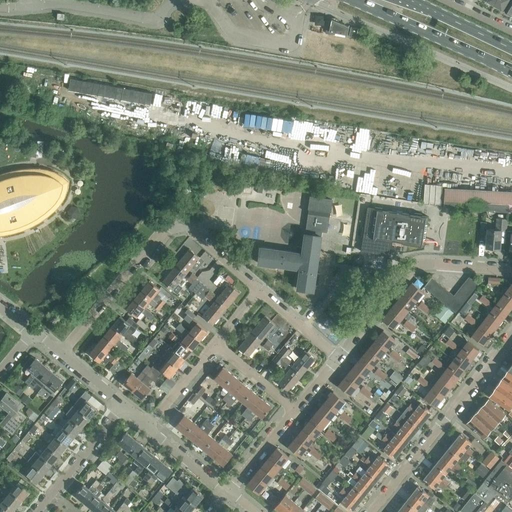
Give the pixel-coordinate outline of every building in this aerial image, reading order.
[(496,0),(494,5),(503,10),(508,0),(496,0)] [(326,27),(325,33),(331,34),(333,35),(333,32),(335,32),(335,35),(344,37),(345,34),(347,35),(348,31),(349,26),(339,22),(338,20),(337,19),(335,18),(333,17),(331,18),(330,19),(329,19),(328,21),(328,23),(328,25),(329,27),(330,27),(326,27)] [(349,36),(356,37),(358,28),(350,27),(349,36)] [(44,143),(31,142),(30,159),(42,160),(44,143)] [(50,158),(61,161),(63,153),(53,150),(50,158)] [(0,235),(3,235),(5,235),(12,234),(14,233),(22,231),(23,230),(31,227),(32,227),(39,223),(41,222),(45,218),(49,216),(54,211),(56,210),(59,206),(60,205),(64,199),(65,197),(68,191),(68,189),(69,182),(63,177),(62,176),(56,172),(54,171),(48,169),(46,169),(41,168),(39,168),(31,168),(29,168),(22,169),(20,169),(12,171),(10,171),(3,173),(1,174),(0,174),(0,235)] [(511,191),(445,188),(445,191),(437,191),(436,203),(444,203),(444,206),(509,214),(511,213),(511,191)] [(329,216),(332,200),(310,197),(308,213),(309,213),(306,234),(321,236),(322,231),(327,232),(328,223),(329,216)] [(68,212),(70,217),(76,218),(80,213),(77,208),(71,207),(68,212)] [(363,237),(363,241),(361,251),(368,252),(368,254),(376,255),(376,254),(390,256),(392,240),(402,242),(402,243),(409,244),(409,245),(417,246),(417,245),(424,246),(429,217),(421,216),(422,214),(414,213),(414,215),(382,210),(382,209),(375,207),(375,209),(367,208),(364,230),(363,230),(362,237),(363,237)] [(486,247),(500,248),(501,231),(506,231),(507,219),(497,218),(496,230),(487,229),(486,247)] [(321,236),(306,234),(305,234),(303,247),(296,246),(295,252),(261,247),(258,263),(300,269),(297,288),(313,291),(321,236)] [(190,249),(176,265),(186,274),(200,257),(190,249)] [(186,274),(176,265),(163,282),(177,293),(179,293),(182,290),(182,288),(178,284),(186,274)] [(469,277),(465,281),(474,289),(478,284),(469,276),(468,277),(469,277)] [(424,287),(428,291),(436,281),(431,278),(432,277),(431,277),(423,287),(424,287)] [(188,288),(192,291),(199,282),(196,279),(194,281),(192,284),(188,288)] [(150,280),(142,290),(152,298),(162,307),(165,302),(160,298),(161,296),(158,294),(160,291),(169,298),(171,295),(161,286),(159,288),(150,280)] [(428,291),(433,295),(441,285),(436,281),(428,291)] [(465,281),(461,286),(471,294),(474,289),(465,281)] [(192,291),(195,293),(203,284),(199,282),(192,291)] [(412,282),(405,292),(416,301),(424,292),(412,282)] [(195,293),(198,296),(206,287),(203,284),(195,293)] [(229,284),(215,300),(226,309),(239,292),(229,284)] [(433,295),(438,298),(445,289),(441,285),(433,295)] [(461,286),(457,291),(467,298),(471,294),(461,286)] [(206,287),(198,296),(202,299),(204,296),(207,293),(210,290),(206,287)] [(438,298),(443,302),(450,293),(445,289),(438,298)] [(511,291),(508,289),(501,298),(511,306),(511,291)] [(142,290),(134,299),(144,307),(149,302),(153,306),(158,311),(162,307),(152,298),(142,290)] [(457,291),(453,296),(463,303),(467,298),(457,291)] [(405,292),(397,301),(409,310),(416,301),(405,292)] [(468,301),(467,302),(471,305),(474,300),(478,295),(475,292),(468,301)] [(450,293),(443,302),(455,312),(463,303),(453,296),(450,293)] [(511,306),(501,298),(494,307),(505,316),(511,306)] [(134,299),(126,309),(136,317),(141,311),(151,320),(154,316),(134,299)] [(226,309),(215,300),(202,316),(212,325),(226,309)] [(397,301),(390,310),(401,319),(409,310),(397,301)] [(435,315),(445,323),(452,314),(442,306),(435,315)] [(494,307),(487,317),(498,325),(505,316),(494,307)] [(194,327),(190,332),(200,340),(207,331),(193,319),(196,315),(188,309),(185,313),(187,315),(184,318),(194,327)] [(401,319),(390,310),(382,319),(394,329),(401,319)] [(120,316),(112,326),(123,334),(132,342),(136,338),(131,334),(139,325),(136,323),(129,317),(126,321),(120,316)] [(265,316),(252,332),(262,340),(275,324),(265,316)] [(487,317),(479,326),(491,335),(498,325),(487,317)] [(139,319),(136,323),(139,325),(144,329),(147,325),(139,319)] [(186,336),(182,341),(192,350),(200,340),(190,332),(180,324),(176,328),(186,336)] [(112,326),(105,335),(115,343),(125,351),(128,347),(118,339),(123,334),(112,326)] [(441,336),(447,341),(449,339),(455,331),(449,326),(441,336)] [(491,335),(479,326),(472,336),(483,344),(491,335)] [(383,330),(376,340),(387,349),(395,340),(383,330)] [(262,340),(252,332),(238,348),(248,356),(262,340)] [(177,343),(172,349),(184,359),(192,350),(182,341),(172,333),(169,337),(177,343)] [(105,335),(97,344),(107,353),(115,343),(105,335)] [(149,344),(152,347),(158,341),(154,338),(149,344)] [(376,340),(368,349),(380,358),(387,349),(376,340)] [(468,341),(461,350),(472,359),(479,350),(468,341)] [(111,356),(107,353),(97,344),(89,354),(99,362),(101,360),(105,363),(108,360),(111,356)] [(285,346),(278,355),(288,364),(290,361),(285,357),(291,350),(285,346)] [(162,356),(164,357),(177,368),(184,359),(172,349),(170,347),(162,356)] [(368,349),(361,358),(372,367),(380,358),(368,349)] [(405,354),(413,361),(417,356),(408,349),(405,354)] [(305,350),(291,367),(301,375),(315,358),(305,350)] [(461,350),(453,360),(465,368),(472,359),(461,350)] [(115,352),(112,356),(117,360),(121,356),(115,352)] [(426,353),(422,357),(429,362),(432,358),(426,353)] [(288,364),(278,355),(268,367),(273,371),(281,362),(286,366),(288,364)] [(25,381),(29,385),(45,365),(35,358),(35,359),(31,356),(24,365),(33,373),(30,376),(29,376),(25,381)] [(117,360),(112,356),(111,356),(108,360),(114,364),(109,370),(114,374),(115,373),(122,364),(117,360)] [(151,368),(150,370),(160,378),(164,373),(169,377),(177,368),(164,357),(157,367),(154,365),(151,368)] [(361,358),(353,367),(365,376),(372,367),(361,358)] [(453,360),(446,369),(457,378),(465,368),(453,360)] [(122,364),(115,373),(119,376),(126,367),(122,364)] [(382,364),(379,368),(388,373),(391,369),(382,364)] [(37,383),(42,387),(54,373),(45,365),(29,385),(33,388),(37,383)] [(123,383),(133,391),(150,370),(151,368),(147,365),(137,378),(131,373),(123,383)] [(214,378),(223,386),(232,375),(223,367),(214,378)] [(301,375),(291,367),(278,383),(288,391),(301,375)] [(353,367),(346,376),(357,386),(365,376),(353,367)] [(446,369),(439,379),(450,387),(457,378),(446,369)] [(505,373),(502,378),(511,385),(511,372),(508,369),(505,373)] [(150,370),(133,391),(142,399),(151,389),(147,386),(152,379),(156,382),(160,378),(150,370)] [(395,370),(389,377),(391,378),(397,383),(398,384),(403,377),(395,370)] [(404,381),(412,388),(417,382),(414,380),(417,377),(411,372),(409,375),(408,375),(404,381)] [(54,373),(42,387),(38,392),(42,395),(46,390),(53,397),(62,387),(60,385),(63,381),(54,373)] [(221,401),(224,404),(242,383),(232,375),(223,386),(229,391),(221,401)] [(357,386),(346,376),(338,385),(350,395),(357,386)] [(384,378),(383,380),(393,388),(395,386),(384,378)] [(498,384),(496,387),(511,398),(511,385),(502,378),(498,384)] [(439,379),(432,388),(443,397),(450,387),(439,379)] [(237,397),(243,401),(251,391),(242,383),(224,404),(229,407),(237,397)] [(395,392),(401,397),(407,389),(401,384),(395,392)] [(21,387),(16,393),(19,395),(24,389),(21,387)] [(205,389),(202,387),(197,393),(200,396),(205,389)] [(511,398),(496,387),(489,396),(509,410),(511,405),(511,398)] [(60,394),(63,397),(68,391),(65,388),(60,394)] [(443,397),(432,388),(424,398),(435,406),(443,397)] [(85,391),(74,405),(90,418),(97,409),(87,401),(91,396),(85,391)] [(244,420),(246,418),(252,409),(261,398),(251,391),(243,401),(248,406),(240,416),(244,420)] [(333,391),(325,400),(341,413),(342,411),(343,410),(340,407),(344,401),(333,391)] [(0,408),(3,411),(6,411),(12,416),(3,427),(12,434),(25,417),(16,410),(20,405),(6,394),(0,400),(0,408)] [(24,394),(21,399),(27,405),(31,400),(24,394)] [(400,399),(405,403),(425,419),(431,412),(420,403),(416,408),(411,403),(412,401),(404,394),(400,399)] [(190,401),(193,404),(199,398),(195,395),(190,401)] [(54,404),(56,406),(61,400),(57,397),(52,403),(54,404)] [(252,409),(246,418),(250,421),(256,413),(262,417),(271,407),(261,398),(252,409)] [(488,399),(481,407),(498,422),(505,414),(488,399)] [(341,413),(325,400),(318,409),(329,419),(334,414),(338,417),(339,415),(341,413)] [(52,403),(49,406),(53,409),(53,410),(52,410),(56,414),(60,409),(56,406),(54,404),(52,403)] [(386,403),(381,409),(386,413),(391,407),(386,403)] [(411,414),(408,418),(419,427),(425,419),(405,403),(402,406),(411,414)] [(66,414),(71,418),(82,428),(90,418),(74,405),(66,414)] [(45,412),(48,415),(53,410),(53,409),(49,406),(45,412)] [(39,415),(29,407),(26,411),(29,418),(34,421),(34,422),(39,415)] [(481,407),(474,415),(491,430),(498,422),(481,407)] [(318,409),(310,418),(322,428),(329,419),(318,409)] [(175,426),(185,433),(194,422),(180,411),(173,420),(177,423),(175,426)] [(37,421),(41,424),(46,418),(42,415),(37,421)] [(474,415),(467,423),(484,438),(491,430),(474,415)] [(185,433),(194,441),(212,420),(207,416),(199,426),(194,422),(185,433)] [(71,418),(63,427),(75,437),(82,428),(71,418)] [(310,418),(303,428),(315,437),(322,428),(310,418)] [(398,418),(396,421),(413,435),(419,427),(408,418),(404,423),(398,418)] [(194,441),(204,449),(213,438),(208,434),(216,423),(212,420),(194,441)] [(399,429),(396,433),(407,442),(413,435),(396,421),(394,424),(399,429)] [(29,431),(33,434),(38,428),(34,425),(29,431)] [(361,435),(367,439),(375,430),(369,425),(361,435)] [(375,430),(379,432),(384,436),(401,450),(407,442),(396,433),(392,438),(386,434),(387,433),(379,426),(375,430)] [(63,427),(56,437),(67,446),(75,437),(63,427)] [(303,428),(296,437),(311,449),(313,447),(314,446),(310,443),(315,437),(303,428)] [(118,442),(127,450),(135,440),(126,432),(118,442)] [(204,449),(214,457),(229,438),(231,435),(227,432),(218,443),(213,438),(204,449)] [(384,436),(379,432),(376,436),(381,440),(387,444),(383,449),(394,458),(401,450),(384,436)] [(511,433),(505,442),(502,445),(504,447),(503,447),(510,454),(511,455),(511,433)] [(22,440),(25,443),(30,437),(27,434),(22,440)] [(460,434),(454,441),(471,455),(473,452),(467,448),(471,442),(460,434)] [(359,436),(351,446),(356,450),(364,440),(359,436)] [(498,436),(494,440),(499,445),(503,441),(498,436)] [(56,437),(48,446),(59,455),(67,446),(56,437)] [(308,453),(309,451),(311,449),(296,437),(288,446),(300,455),(304,449),(308,453)] [(229,438),(214,457),(223,464),(232,454),(227,450),(234,441),(229,438)] [(127,450),(136,458),(145,447),(135,440),(127,450)] [(454,441),(448,449),(459,458),(462,454),(468,458),(471,455),(454,441)] [(14,449),(18,452),(23,446),(19,443),(14,449)] [(48,446),(40,455),(51,465),(59,455),(48,446)] [(351,446),(345,454),(350,458),(356,451),(351,446)] [(142,469),(146,465),(154,455),(145,447),(136,458),(133,461),(138,465),(134,471),(138,474),(142,469)] [(277,447),(269,457),(281,466),(289,457),(277,447)] [(448,449),(441,457),(458,470),(461,467),(455,463),(459,458),(448,449)] [(115,456),(119,459),(124,454),(120,450),(115,456)] [(10,461),(15,455),(11,452),(6,458),(10,461)] [(365,453),(362,456),(383,472),(389,464),(378,456),(374,460),(369,456),(365,453)] [(124,454),(119,459),(117,462),(121,466),(128,457),(124,454)] [(494,454),(486,464),(485,464),(490,468),(498,458),(494,454)] [(511,462),(511,455),(510,454),(503,461),(509,466),(511,462)] [(40,455),(33,465),(44,474),(51,465),(40,455)] [(154,455),(146,465),(150,469),(143,478),(147,482),(163,463),(154,455)] [(369,467),(366,471),(377,480),(383,472),(362,456),(360,459),(369,467)] [(269,457),(262,466),(273,476),(278,470),(282,473),(285,469),(281,466),(269,457)] [(441,457),(435,465),(446,473),(450,469),(456,473),(458,470),(441,457)] [(104,459),(101,463),(110,471),(113,466),(104,459)] [(509,500),(511,502),(511,468),(509,466),(503,461),(500,464),(498,462),(483,482),(483,483),(505,501),(507,502),(509,500)] [(110,471),(101,463),(97,468),(106,475),(110,471)] [(172,470),(163,463),(147,482),(151,485),(156,480),(158,476),(164,480),(172,470)] [(481,464),(475,471),(480,474),(483,477),(488,470),(481,464)] [(44,474),(33,465),(25,474),(36,483),(44,474)] [(295,470),(300,473),(303,469),(299,465),(295,470)] [(435,465),(429,472),(446,486),(448,483),(443,478),(446,473),(435,465)] [(262,466),(254,475),(266,485),(273,476),(262,466)] [(333,469),(326,477),(331,481),(332,482),(338,474),(337,473),(333,469)] [(356,471),(354,474),(371,488),(377,480),(366,471),(362,476),(356,471)] [(446,486),(429,472),(423,480),(434,489),(438,484),(443,489),(446,486)] [(357,482),(353,487),(364,495),(371,488),(354,474),(351,477),(357,482)] [(266,485),(254,475),(247,484),(259,494),(266,485)] [(112,478),(110,481),(114,484),(118,479),(114,476),(112,478)] [(167,485),(170,487),(172,484),(179,489),(178,491),(184,496),(195,505),(203,496),(193,487),(189,492),(185,488),(187,486),(179,479),(177,481),(173,477),(167,485)] [(331,481),(326,477),(318,488),(327,495),(331,490),(327,486),(331,481)] [(280,478),(278,480),(288,488),(290,486),(280,478)] [(298,484),(305,489),(309,484),(302,478),(298,484)] [(469,478),(465,482),(474,490),(478,485),(469,478)] [(75,495),(84,502),(100,483),(96,480),(89,489),(83,484),(75,495)] [(288,488),(278,480),(277,482),(282,486),(286,490),(288,488)] [(19,482),(11,491),(22,500),(30,491),(19,482)] [(84,502),(93,510),(105,496),(100,492),(104,486),(100,483),(84,502)] [(511,511),(511,508),(504,502),(505,501),(483,483),(461,511),(462,511),(511,511)] [(181,499),(177,504),(185,511),(190,511),(192,509),(191,508),(194,504),(195,506),(195,505),(184,496),(178,491),(179,489),(172,484),(170,487),(176,493),(175,494),(181,499)] [(309,484),(305,489),(312,495),(316,490),(309,484)] [(344,486),(341,490),(358,503),(364,495),(353,487),(350,491),(344,486)] [(418,486),(412,494),(428,507),(435,500),(418,486)] [(464,488),(459,495),(464,500),(470,492),(464,488)] [(358,503),(341,490),(339,493),(345,497),(341,502),(352,511),(358,503)] [(11,491),(3,500),(14,510),(22,500),(11,491)] [(93,510),(96,511),(107,511),(111,507),(106,503),(113,494),(109,491),(105,496),(93,510)] [(316,498),(322,504),(327,499),(320,493),(316,498)] [(412,494),(405,502),(416,510),(420,506),(426,510),(428,507),(412,494)] [(275,507),(280,511),(285,511),(294,502),(285,495),(275,507)] [(173,502),(168,497),(165,501),(170,506),(173,502)] [(277,501),(272,497),(269,501),(273,505),(277,501)] [(0,511),(12,511),(14,510),(3,500),(3,501),(1,499),(0,499),(0,511)] [(327,499),(322,504),(329,510),(334,504),(327,499)] [(107,511),(122,511),(128,506),(124,503),(124,502),(116,511),(111,507),(107,511)] [(185,511),(177,504),(173,502),(170,506),(175,509),(172,511),(185,511)] [(285,511),(300,511),(303,510),(294,502),(285,511)] [(399,509),(402,511),(415,511),(416,510),(405,502),(399,509)]
